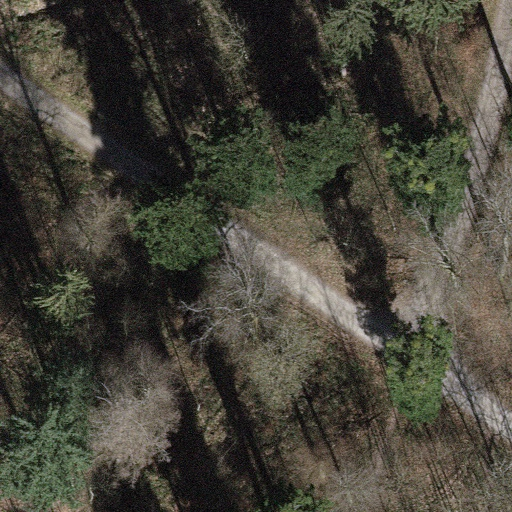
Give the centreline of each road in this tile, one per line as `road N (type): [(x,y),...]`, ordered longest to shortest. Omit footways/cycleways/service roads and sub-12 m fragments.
road 1 (track): [(430,375),(0,76)]
road 2 (track): [(511,65),(430,375)]
